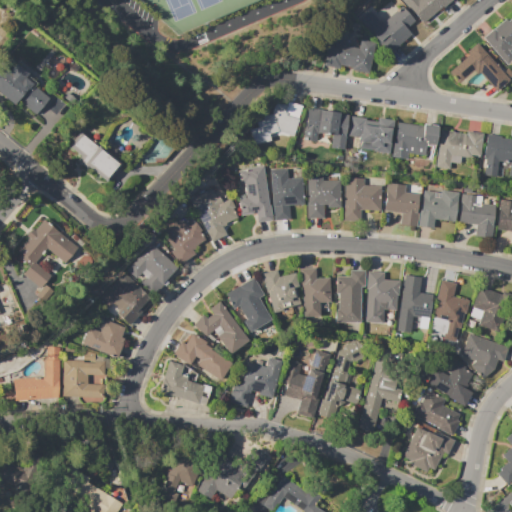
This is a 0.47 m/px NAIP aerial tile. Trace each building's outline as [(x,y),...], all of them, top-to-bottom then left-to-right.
[(449,0),(441,8),(440,7),(422,23),(400,0),(449,0)] [(413,21),(404,29),(409,34),(388,54),(363,26),(373,17),(380,24),(399,7),(413,21)] [(511,17),(511,47),(508,51),(511,56),(511,58),(505,65),(482,38),(504,19),(506,22),(511,17)] [(367,73),(350,70),(351,68),(339,65),(338,69),(322,65),(326,46),(332,47),(333,43),(336,44),(337,40),(349,42),(348,46),(357,48),(359,39),(374,42),(367,73)] [(448,73),(468,54),(466,52),(475,43),(508,80),(494,92),(476,71),(474,73),(471,70),(457,83),(448,73)] [(12,105),(0,95),(0,68),(2,66),(8,71),(14,64),(26,74),(25,75),(35,83),(33,86),(48,98),(34,115),(16,100),(12,105)] [(271,114),(274,103),(286,106),(287,102),(301,106),(292,136),(276,132),(268,134),(269,140),(252,144),(249,130),(257,128),(256,121),(262,120),(261,117),(271,114)] [(307,108),(338,113),(338,114),(347,115),(344,135),(342,150),(329,148),(331,135),(316,133),(314,142),(302,140),(307,108)] [(349,116),(365,119),(365,120),(375,122),(376,118),(392,120),(387,154),(371,152),(372,151),(355,148),(357,137),(346,136),(349,116)] [(396,123),(421,127),(421,124),(436,126),(433,145),(425,144),(423,156),(406,153),(405,160),(389,157),(392,143),(396,123)] [(434,167),(439,130),(453,132),(453,133),(464,134),(465,132),(481,134),(480,145),(481,145),(480,155),(478,155),(478,156),(469,155),(469,158),(459,157),(458,164),(448,162),(447,169),(434,167)] [(105,182),(88,168),(80,162),(82,158),(68,146),(80,131),(120,164),(105,182)] [(485,135),(499,137),(499,138),(511,140),(511,177),(506,177),(509,163),(506,163),(505,166),(501,165),(501,162),(497,161),(494,177),(482,175),(484,160),(481,159),(485,135)] [(239,215),(237,200),(245,199),(243,182),(240,183),(238,172),(246,171),(246,169),(263,166),(267,205),(269,205),(270,218),(256,219),(255,213),(239,215)] [(272,207),(269,170),(286,169),(287,179),(301,178),(303,205),(287,206),(288,220),(273,220),(272,207)] [(306,219),(306,203),(307,203),(306,174),(322,174),(322,181),(338,181),(338,208),(326,208),(326,205),(322,205),(322,218),(306,219)] [(344,178),(363,179),(363,185),(380,186),(379,211),(359,210),(358,222),(341,221),(341,205),(343,205),(344,178)] [(415,227),(398,224),(400,213),(382,211),(385,192),(384,192),(385,183),(404,186),(403,193),(418,195),(416,212),(417,212),(415,227)] [(490,238),(473,236),(475,225),(457,222),(460,204),(459,204),(460,194),(462,195),(463,188),(471,189),(470,196),(481,197),(481,204),(495,206),(490,238)] [(210,241),(189,199),(211,189),(215,197),(218,196),(221,203),(229,199),(233,207),(230,209),(232,212),(233,212),(236,218),(225,224),(226,225),(221,227),(225,234),(210,241)] [(416,226),(418,210),(419,211),(422,191),(439,193),(440,191),(457,193),(453,222),(432,219),(431,228),(416,226)] [(511,245),(510,245),(511,232),(495,229),(498,209),(497,209),(499,200),(511,202),(511,245)] [(17,251),(27,238),(24,236),(31,228),(33,231),(42,220),(76,247),(62,263),(45,249),(33,262),(49,275),(38,289),(21,275),(28,267),(18,258),(21,254),(17,251)] [(178,264),(170,252),(173,250),(159,228),(173,220),(176,225),(184,220),(188,227),(195,223),(203,235),(197,239),(199,243),(193,246),(194,249),(191,251),(193,254),(178,264)] [(125,270),(150,244),(175,267),(161,282),(162,284),(154,292),(144,282),(147,279),(140,273),(134,278),(125,270)] [(302,317),(301,286),(299,286),(298,269),(314,268),(315,279),(328,278),(329,302),(317,302),(318,316),(302,317)] [(260,274),(275,270),(277,277),(294,273),(297,288),(294,289),(298,305),(293,306),(295,314),(291,315),(292,316),(290,319),(284,320),(280,318),(280,317),(273,319),(266,293),(265,293),(260,274)] [(358,323),(334,322),(334,310),(337,310),(337,294),(334,294),(335,276),(348,277),(348,270),(364,271),(363,287),(360,287),(358,323)] [(363,322),(366,290),(364,290),(366,272),(382,273),(382,280),(398,281),(397,296),(395,296),(394,311),(379,309),(378,323),(363,322)] [(127,326),(122,321),(121,322),(98,300),(123,273),(148,297),(137,309),(140,312),(127,326)] [(395,330),(402,275),(419,278),(417,293),(431,294),(428,319),(410,317),(408,332),(395,330)] [(269,320),(248,332),(242,322),(245,320),(237,306),(232,309),(224,294),(252,278),(262,295),(257,298),(269,320)] [(429,330),(436,300),(435,299),(439,280),(454,284),(450,297),(467,301),(464,314),(462,313),(458,329),(457,329),(453,342),(440,339),(441,333),(429,330)] [(478,286),(500,295),(501,292),(510,295),(496,332),(476,324),(478,320),(468,316),(471,308),(470,307),(478,286)] [(204,336),(192,326),(201,315),(205,318),(211,314),(208,309),(218,302),(247,341),(229,354),(211,331),(204,336)] [(81,345),(88,328),(98,332),(103,320),(123,328),(119,338),(122,339),(114,359),(81,345)] [(229,363),(218,380),(211,376),(208,379),(193,370),(199,361),(193,357),(188,365),(171,354),(179,342),(184,345),(191,333),(196,337),(197,334),(212,344),(209,349),(210,349),(209,350),(229,363)] [(474,361),(459,356),(467,334),(507,348),(502,363),(496,360),(493,368),(480,379),(468,365),(474,361)] [(337,352),(344,348),(343,346),(353,341),(362,358),(353,362),(353,361),(351,362),(350,360),(342,385),(359,390),(355,404),(342,400),(341,404),(334,402),(333,404),(322,401),(337,352)] [(56,398),(13,401),(12,380),(43,377),(44,360),(46,360),(46,347),(58,347),(56,398)] [(310,418),(295,414),(299,400),(283,395),(286,384),(281,382),(288,361),(291,362),(292,361),(297,362),(296,363),(300,364),(297,373),(306,376),(308,368),(314,350),(329,355),(325,366),(319,385),(317,384),(313,398),(316,399),(310,418)] [(61,397),(62,361),(82,361),(82,353),(93,354),(93,362),(102,362),(102,375),(99,375),(99,378),(101,379),(100,385),(103,385),(102,398),(61,397)] [(246,407),(228,403),(233,383),(241,385),(246,363),(264,367),(267,357),(280,361),(270,398),(258,395),(258,393),(250,391),(246,407)] [(357,427),(375,360),(387,363),(384,371),(397,375),(394,388),(400,389),(396,402),(381,398),(372,431),(357,427)] [(196,405),(169,396),(168,398),(157,394),(168,361),(181,366),(182,364),(184,366),(186,368),(188,370),(189,373),(189,377),(186,376),(185,381),(202,387),(199,397),(204,399),(202,405),(196,403),(196,405)] [(426,383),(435,369),(447,376),(448,375),(446,374),(449,370),(450,371),(451,370),(449,369),(453,364),(454,365),(455,363),(464,368),(463,370),(472,376),(464,389),(469,393),(461,406),(445,397),(446,396),(426,383)] [(411,415),(420,396),(423,397),(426,391),(444,399),(441,406),(458,414),(455,420),(457,421),(450,436),(435,429),(436,427),(411,415)] [(400,457),(415,427),(428,433),(429,431),(437,435),(437,433),(452,440),(446,454),(441,452),(432,472),(426,469),(425,472),(408,464),(410,461),(400,457)] [(511,479),(505,485),(496,474),(500,470),(498,469),(506,462),(500,456),(511,447),(504,439),(511,432),(510,431),(511,429),(511,479)] [(241,491),(236,488),(229,499),(202,484),(218,455),(241,468),(246,460),(245,459),(250,449),(258,452),(266,458),(257,474),(254,472),(245,488),(244,487),(241,491)] [(42,457),(30,452),(23,467),(2,458),(0,461),(0,482),(23,493),(28,483),(27,483),(31,473),(35,475),(42,457)] [(176,481),(190,486),(199,462),(173,452),(156,497),(168,501),(176,481)] [(115,511),(121,503),(85,483),(87,478),(75,471),(62,492),(96,511),(115,511)] [(271,511),(261,505),(281,476),(308,494),(310,491),(318,496),(312,506),(321,511),(301,511),(302,511),(281,497),(271,511)]
